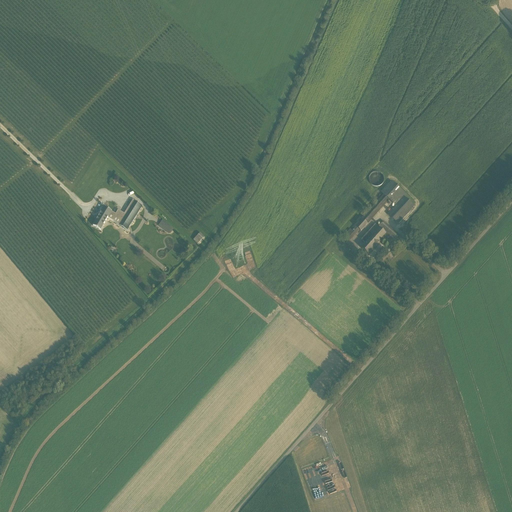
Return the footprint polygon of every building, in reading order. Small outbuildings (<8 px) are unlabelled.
[(373,173),(371,174),(371,175),(370,176),(369,177),(369,179),(369,180),(369,181),(369,182),(371,184),(372,185),(373,186),(375,187),(376,187),(378,187),(379,186),(381,185),(382,184),(383,183),(383,182),(384,180),(384,179),(383,178),(383,177),(382,175),(381,174),(380,173),(378,173),(377,172),(376,172),(374,172),(373,173)] [(414,207),(404,197),(406,195),(391,181),(380,192),(383,195),(361,219),(362,220),(355,227),(356,227),(355,227),(352,230),(352,231),(350,229),(344,236),(350,241),(360,231),(361,232),(389,200),(395,205),(387,214),(398,224),(414,207)] [(127,231),(143,206),(133,200),(124,214),(118,210),(116,214),(111,212),(111,211),(104,207),(93,226),(100,230),(108,218),(117,224),(117,225),(127,231)] [(170,234),(174,229),(162,220),(158,226),(168,234),(169,233),(170,234)] [(428,240),(439,246),(443,240),(431,233),(421,226),(423,224),(416,220),(412,226),(418,229),(419,227),(424,230),(422,232),(430,237),(428,240)] [(399,237),(387,226),(383,222),(378,227),(375,224),(361,240),(365,243),(360,248),(368,254),(373,248),(374,248),(380,241),(381,239),(390,247),(399,237)]
